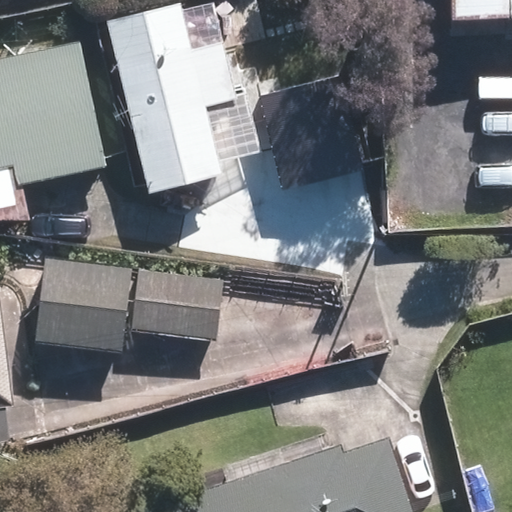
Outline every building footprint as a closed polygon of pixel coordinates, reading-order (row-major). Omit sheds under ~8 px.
[(511,0),(464,0),(465,16),(511,12),(511,0)] [(186,3),(113,21),(152,181),(225,163),(210,100),(234,94),(223,47),(199,53),(186,3)] [(71,62),(0,80),(0,164),(23,159),(27,176),(95,159),(71,62)] [(137,268),(47,258),(39,332),(129,342),(137,268)] [(226,282),(145,274),(139,327),(220,336),(226,282)] [(0,404),(9,403),(0,331),(0,404)] [(408,511),(386,440),(188,502),(190,511),(408,511)]
